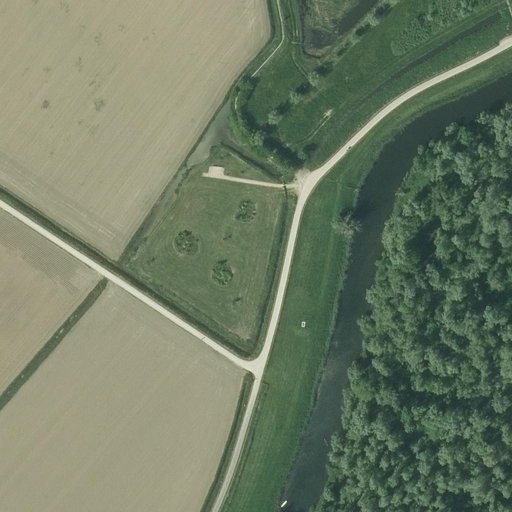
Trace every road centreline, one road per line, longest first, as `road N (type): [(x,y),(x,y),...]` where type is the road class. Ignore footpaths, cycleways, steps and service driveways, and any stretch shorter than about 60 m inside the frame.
road 1 (unclassified): [(260,370),(310,182),(397,101),(511,41)]
road 2 (unclassified): [(260,370),(0,203)]
